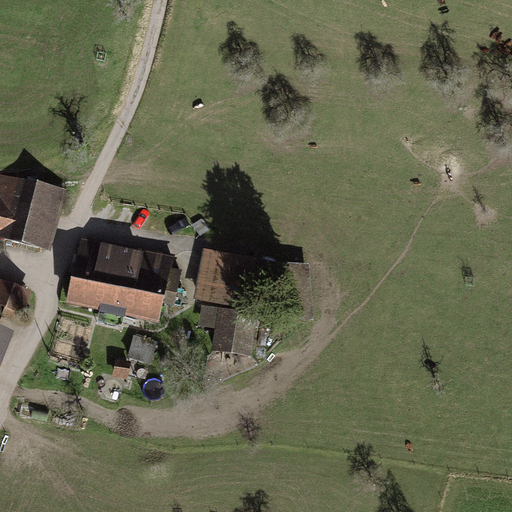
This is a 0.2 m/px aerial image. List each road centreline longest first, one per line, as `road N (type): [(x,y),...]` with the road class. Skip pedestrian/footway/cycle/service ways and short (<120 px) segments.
road 1 (unclassified): [(90,198),(0,424)]
road 2 (track): [(163,0),(127,120),(90,198)]
